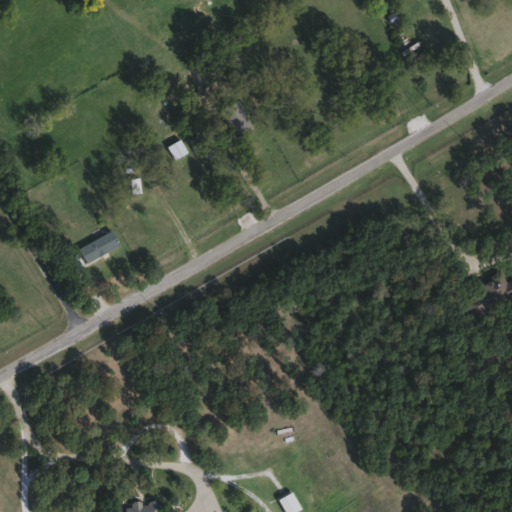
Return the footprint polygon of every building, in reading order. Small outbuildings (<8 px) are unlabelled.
[(193,2),(195,0),(208,0),(214,6),(204,15),(193,2)] [(224,84),(236,75),(244,86),(233,95),(224,84)] [(217,108),(235,99),(249,127),(232,136),(217,108)] [(188,137),(200,130),(211,152),(199,159),(188,137)] [(172,157),(165,145),(177,138),(184,151),(172,157)] [(116,245),(71,267),(64,253),(109,231),(116,245)] [(511,294),(493,300),(496,310),(471,317),(466,296),(483,292),(480,281),(511,272),(511,294)] [(122,511),(122,510),(128,501),(156,500),(156,511),(122,511)]
